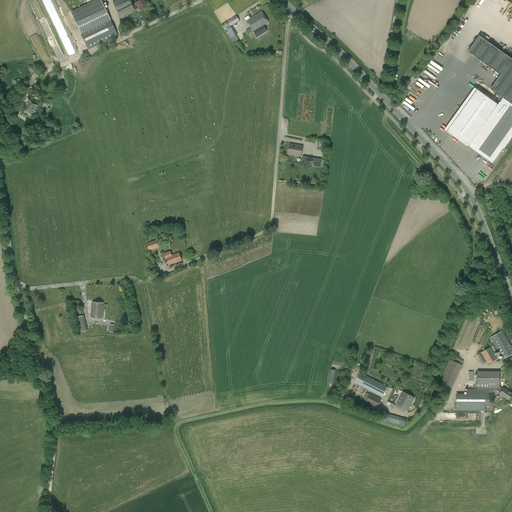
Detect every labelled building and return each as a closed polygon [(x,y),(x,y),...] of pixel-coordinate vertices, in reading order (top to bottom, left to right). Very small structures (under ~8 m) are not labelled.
[(118,36),(109,17),(101,0),(95,0),(70,12),(79,30),(88,50),(118,36)] [(136,3),(132,5),(129,0),(111,0),(120,18),(135,11),(135,10),(139,8),(140,11),(147,8),(143,0),(141,0),(135,3),(136,3)] [(495,13),(501,1),(498,0),(492,0),(492,1),(493,1),(489,11),(495,13)] [(267,31),(263,26),(268,23),(262,12),(246,21),(253,32),(256,38),(267,31)] [(227,21),(229,24),(228,25),(227,22),(222,24),(224,27),(225,27),(227,29),(226,29),(232,39),(234,41),(238,39),(236,36),(238,35),(232,26),(231,27),(230,26),(239,21),(236,16),(227,21)] [(446,132),(468,147),(492,165),(511,137),(511,59),(479,36),(475,41),(473,42),(473,44),(472,45),(471,45),(471,47),(470,48),(468,48),(468,51),(468,52),(469,52),(469,55),(471,54),(482,62),(481,63),(482,64),(483,63),(500,75),(496,81),(490,89),(498,95),(497,96),(499,97),(495,101),(498,104),(498,105),(476,89),(446,132)] [(442,47),(432,60),(444,69),(453,56),(442,47)] [(438,77),(434,75),(436,72),(428,66),(425,71),(436,79),(438,77)] [(23,81),(21,78),(18,79),(17,79),(17,80),(13,82),(17,89),(21,88),(21,87),(23,86),(21,81),(23,81)] [(21,91),(27,94),(30,88),(25,85),(21,91)] [(29,100),(23,110),(32,115),(38,106),(29,100)] [(303,146),(289,144),(287,154),(301,156),(303,146)] [(320,159),(313,158),(303,156),(301,164),(318,167),(320,159)] [(146,244),(148,251),(159,247),(156,240),(146,244)] [(179,253),(172,255),(170,251),(164,253),(166,259),(167,259),(169,265),(182,260),(179,253)] [(160,275),(157,266),(151,267),(154,277),(160,275)] [(102,319),(103,303),(92,302),(91,318),(102,319)] [(88,331),(84,315),(77,317),(81,332),(88,331)] [(511,354),(511,347),(502,331),(490,338),(503,359),(511,354)] [(497,359),(490,347),(477,355),(482,364),(485,362),(487,365),(497,359)] [(455,357),(453,361),(449,359),(443,374),(444,374),(439,386),(451,391),(462,365),(461,365),(463,361),(455,357)] [(476,388),(477,388),(477,389),(467,389),(467,395),(457,395),(456,411),(486,411),(486,389),(490,389),(490,390),(493,391),(493,389),(496,389),(496,390),(500,393),(499,394),(508,400),(511,394),(511,393),(503,388),(503,389),(500,387),(499,387),(500,372),(477,371),(476,388)] [(387,387),(366,376),(360,372),(354,383),(365,388),(364,389),(366,390),(367,389),(382,397),(387,387)] [(366,402),(377,407),(381,399),(370,394),(369,394),(366,392),(363,399),(366,401),(366,402)] [(395,406),(407,412),(414,398),(402,392),(395,406)] [(387,414),(385,421),(404,427),(406,419),(387,414)]
